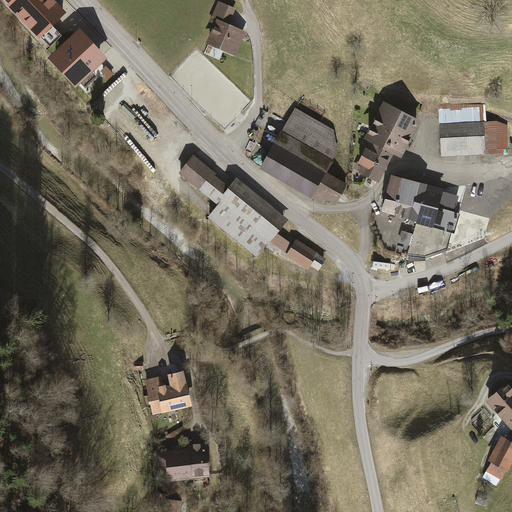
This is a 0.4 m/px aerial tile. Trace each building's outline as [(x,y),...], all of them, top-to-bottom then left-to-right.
[(47,0),(15,0),(8,8),(23,24),(47,0)] [(64,15),(49,0),(47,0),(23,24),(39,39),(64,15)] [(235,11),(219,5),(211,23),(217,26),(209,46),(235,57),(244,35),(228,28),(235,11)] [(105,59),(80,33),(51,61),(76,87),(105,59)] [(114,74),(106,67),(102,72),(109,79),(114,74)] [(419,123),(382,104),(363,140),(373,146),(370,152),(365,149),(356,166),(362,168),(358,174),(367,179),(363,185),(371,189),(374,183),(378,185),(393,156),(400,159),(419,123)] [(444,110),(437,111),(440,157),(510,153),(508,124),(487,125),(486,105),(444,108),(444,110)] [(345,137),(295,109),(258,175),(308,203),(311,197),(322,203),(324,200),(333,205),(346,182),(326,171),(345,137)] [(216,175),(194,159),(181,176),(220,205),(209,219),(260,257),(272,241),(277,234),(287,221),(236,182),(230,189),(214,177),(216,175)] [(445,191),(393,176),(380,213),(417,223),(412,236),(403,233),(400,243),(409,246),(406,254),(425,258),(449,250),(459,215),(435,208),(437,200),(442,202),(445,191)] [(471,227),(465,225),(459,242),(465,244),(471,227)] [(294,246),(277,234),(272,241),(289,255),(289,256),(307,270),(310,265),(318,272),(326,261),(298,240),(294,246)] [(134,364),(135,372),(144,371),(143,363),(134,364)] [(181,373),(147,380),(153,414),(188,407),(181,373)] [(511,429),(511,387),(508,383),(485,403),(510,431),(511,429)] [(511,468),(511,441),(502,436),(489,463),(491,464),(483,479),(500,487),(507,473),(509,474),(511,468)] [(203,448),(162,453),(166,483),(207,478),(203,448)] [(180,511),(182,501),(160,497),(158,511),(180,511)]
